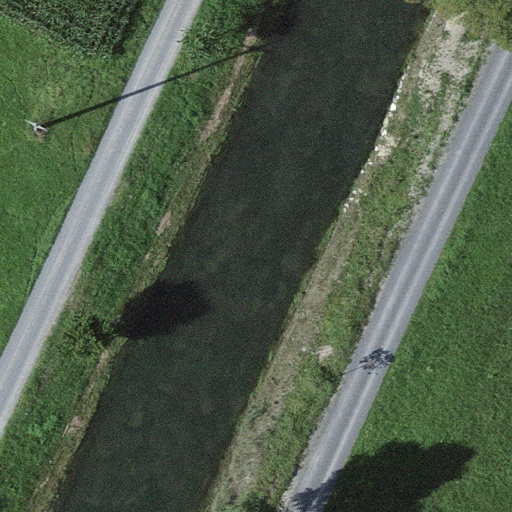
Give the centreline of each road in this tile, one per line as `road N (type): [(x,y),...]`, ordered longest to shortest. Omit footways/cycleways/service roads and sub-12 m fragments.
road 1 (track): [(316,511),(511,97)]
road 2 (track): [(186,0),(0,414)]
